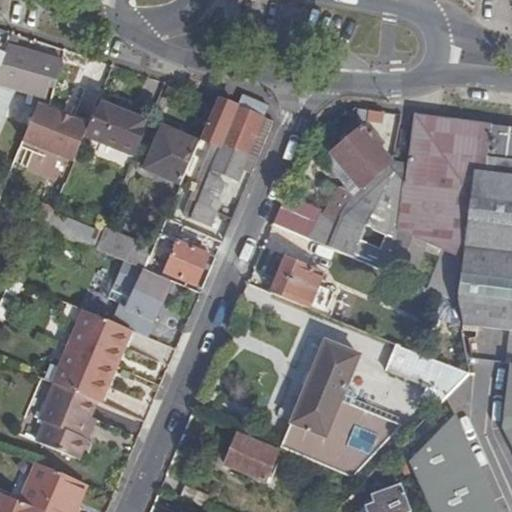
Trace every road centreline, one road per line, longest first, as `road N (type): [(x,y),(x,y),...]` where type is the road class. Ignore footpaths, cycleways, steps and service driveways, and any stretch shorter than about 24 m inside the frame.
road 1 (residential): [(128,511),(310,81)]
road 2 (secondary): [(125,25),(176,55),(310,81)]
road 3 (secondary): [(310,81),(396,88),(431,71)]
